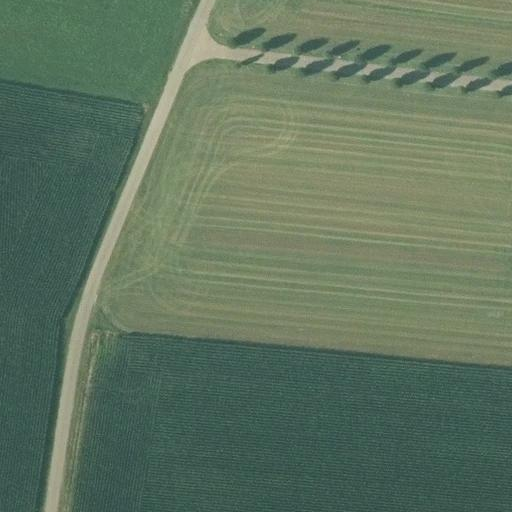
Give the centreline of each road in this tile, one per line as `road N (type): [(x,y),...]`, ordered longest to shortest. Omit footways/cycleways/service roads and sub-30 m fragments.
road 1 (unclassified): [(50,511),(85,303),(191,44)]
road 2 (unclassified): [(511,85),(191,44)]
